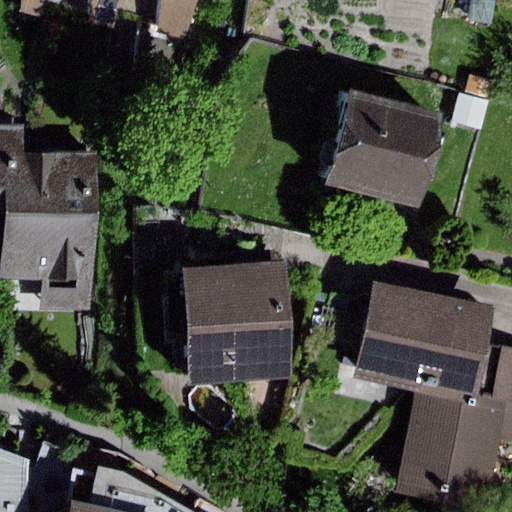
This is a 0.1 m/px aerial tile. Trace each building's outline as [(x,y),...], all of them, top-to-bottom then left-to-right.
[(95,0),(66,0),(66,13),(92,19),(95,0)] [(173,2),(166,0),(141,0),(141,26),(167,33),(173,2)] [(463,72),(459,88),(487,94),(490,78),(463,72)] [(425,109),(332,84),(308,176),(401,200),(416,141),(425,109)] [(451,89),(443,119),(475,128),(484,98),(451,89)] [(82,145),(4,144),(2,248),(1,272),(35,273),(79,273),(82,145)] [(271,255),(151,262),(158,374),(278,367),(271,255)] [(80,305),(79,273),(35,273),(35,306),(80,305)] [(400,380),(475,395),(486,342),(466,338),(474,300),(354,275),(335,366),(400,380)] [(511,347),(486,342),(475,395),(511,402),(511,347)] [(511,402),(475,395),(400,380),(379,484),(473,504),(487,435),(511,440),(511,402)] [(78,456),(67,497),(124,511),(184,511),(105,465),(78,456)] [(33,488),(27,511),(124,511),(67,497),(33,488)]
